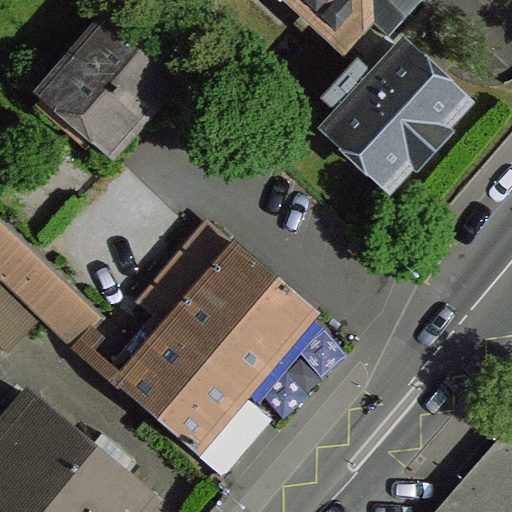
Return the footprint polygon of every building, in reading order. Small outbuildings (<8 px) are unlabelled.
[(295,0),(346,46),(374,15),(395,34),(426,0),(295,0)] [(111,11),(41,95),(115,157),(185,73),(111,11)] [(471,101),(405,42),(375,75),(359,60),(324,99),(338,111),(322,129),(391,190),(471,101)] [(196,448),(313,318),(213,228),(148,301),(169,319),(121,374),(95,352),(107,339),(98,332),(110,319),(0,215),(0,277),(45,319),(119,387),(122,383),(196,448)] [(0,334),(17,349),(45,319),(0,277),(0,334)] [(0,511),(149,511),(157,504),(30,397),(0,432),(0,511)] [(511,511),(511,436),(445,511),(511,511)]
